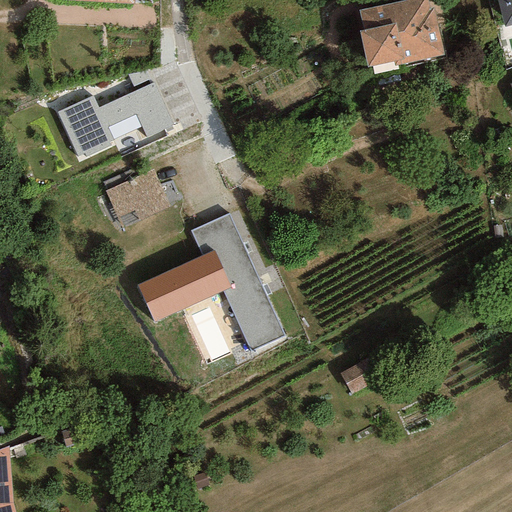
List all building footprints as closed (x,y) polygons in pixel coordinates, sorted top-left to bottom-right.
[(511,25),(511,0),(498,0),(506,27),(511,25)] [(424,5),(362,18),(374,73),(442,59),(432,15),(426,16),(424,5)] [(92,97),(55,113),(77,161),(113,145),(106,129),(135,116),(145,138),(173,126),(155,86),(98,111),(92,97)] [(166,207),(151,174),(107,195),(123,227),(166,207)] [(285,339),(228,217),(193,233),(206,261),(141,292),(155,321),(221,291),(251,354),(285,339)] [(387,374),(378,357),(341,377),(351,394),(387,374)] [(8,446),(0,449),(0,511),(14,511),(12,504),(8,446)]
